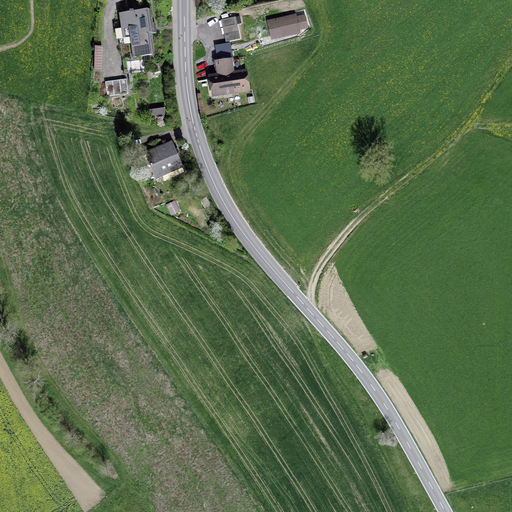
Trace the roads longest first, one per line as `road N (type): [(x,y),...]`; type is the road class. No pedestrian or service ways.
road 1 (secondary): [(444,511),(370,384),(220,197),(189,106),(183,0)]
road 2 (track): [(311,312),(316,273),(333,248),(454,137),(511,63)]
